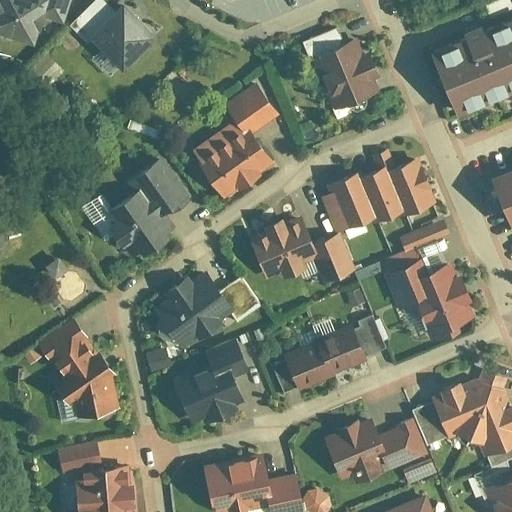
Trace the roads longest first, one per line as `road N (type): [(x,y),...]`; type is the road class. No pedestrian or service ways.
road 1 (residential): [(421,117),(314,159),(116,304),(142,457)]
road 2 (residential): [(142,457),(269,426),(511,323)]
road 3 (residential): [(421,117),(511,322)]
road 4 (residential): [(178,0),(247,36),(337,0)]
road 5 (residential): [(377,0),(421,117)]
